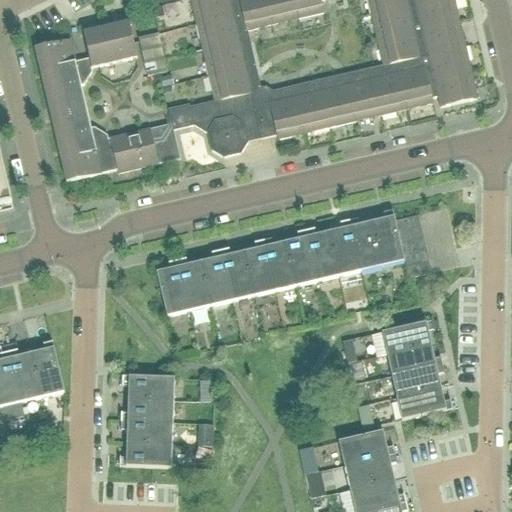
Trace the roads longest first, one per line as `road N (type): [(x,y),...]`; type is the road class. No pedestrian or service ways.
road 1 (residential): [(79,246),(124,225),(493,141)]
road 2 (residential): [(491,507),(493,141)]
road 3 (residential): [(77,511),(86,283),(79,246)]
road 4 (residential): [(43,220),(0,42)]
